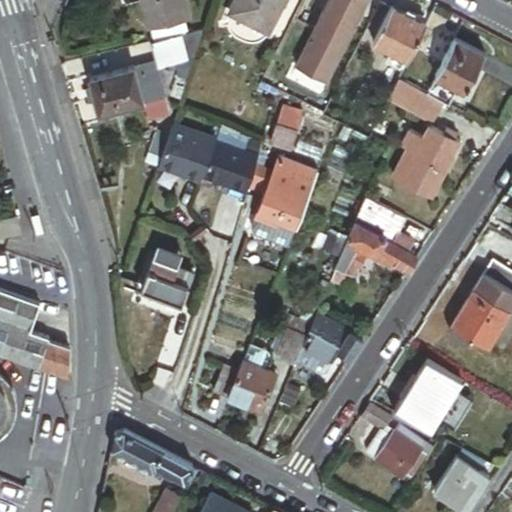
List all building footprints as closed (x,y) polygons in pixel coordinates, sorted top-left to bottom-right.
[(144,0),(150,26),(181,19),(191,17),(187,0),(144,0)] [(236,0),(237,0),(277,21),(287,0),(236,0)] [(332,0),(326,12),(355,28),(369,0),(332,0)] [(422,36),(428,25),(393,7),(375,43),(392,52),(388,61),(405,70),(422,36)] [(327,81),(355,28),(326,12),(298,66),(327,81)] [(181,19),(150,26),(154,42),(183,35),(184,35),(181,19)] [(455,39),(428,25),(422,36),(436,43),(429,57),(442,64),(455,39)] [(199,51),(206,29),(184,35),(183,35),(184,38),(154,46),(157,61),(159,67),(197,58),(199,51)] [(455,39),(442,64),(436,77),(438,77),(459,89),(468,93),(486,55),(455,39)] [(157,61),(136,67),(145,101),(166,96),(167,95),(159,67),(157,61)] [(92,79),(101,113),(144,102),(145,101),(136,67),(92,79)] [(438,77),(435,82),(457,94),(459,89),(438,77)] [(429,94),(400,79),(390,99),(434,122),(445,102),(429,94)] [(435,82),(429,94),(445,102),(451,105),(457,94),(435,82)] [(145,101),(144,102),(149,120),(171,114),(166,96),(145,101)] [(348,105),(334,98),(326,113),(325,116),(336,121),(338,122),(355,130),(360,120),(344,112),(348,105)] [(287,107),(280,125),(300,133),(307,115),(287,107)] [(219,139),(176,125),(163,167),(187,174),(186,177),(205,183),(207,177),(218,142),(219,139)] [(280,125),(273,142),(292,150),(300,133),(280,125)] [(455,139),(447,135),(430,126),(424,137),(417,150),(408,146),(407,147),(393,175),(431,195),(459,142),(455,139)] [(417,150),(424,137),(409,129),(401,144),(407,147),(408,146),(417,150)] [(449,130),(447,135),(455,139),(457,134),(449,130)] [(260,155),(218,142),(207,177),(226,183),(225,186),(249,193),(260,155)] [(297,226),(319,172),(280,157),(257,218),(278,226),(280,220),(297,226)] [(385,233),(384,235),(394,241),(398,234),(388,228),(390,224),(371,213),(366,222),(385,233)] [(21,235),(18,219),(0,223),(0,232),(1,239),(21,235)] [(409,270),(418,256),(408,251),(413,240),(399,232),(398,234),(394,241),(384,235),(357,220),(350,237),(367,247),(375,252),(374,254),(388,263),(390,259),(409,270)] [(350,237),(334,273),(338,275),(340,271),(344,272),(354,248),(363,254),(367,247),(350,237)] [(154,258),(143,289),(160,295),(158,300),(181,308),(195,273),(154,258)] [(511,269),(493,258),(484,272),(511,290),(511,269)] [(511,307),(511,290),(484,272),(450,328),(452,335),(464,342),(472,341),(475,336),(490,344),(511,307)] [(322,278),(311,304),(319,308),(331,282),(322,278)] [(71,368),(70,352),(47,342),(48,340),(30,333),(40,308),(0,292),(0,359),(39,374),(41,370),(70,381),(71,368)] [(339,350),(351,357),(362,339),(357,336),(337,324),(321,314),(313,327),(328,336),(343,345),(339,350)] [(276,357),(295,365),(308,335),(303,333),(308,322),(294,316),(276,357)] [(359,332),(340,320),(337,324),(357,336),(359,332)] [(324,341),(328,336),(313,327),(305,344),(333,361),(339,350),(324,341)] [(324,341),(339,350),(343,345),(328,336),(324,341)] [(252,343),(245,358),(265,366),(270,355),(268,349),(252,343)] [(163,357),(150,383),(164,390),(178,364),(163,357)] [(265,366),(245,358),(240,372),(230,398),(261,411),(277,371),(265,366)] [(431,430),(463,379),(428,358),(396,412),(431,430)] [(225,365),(214,392),(230,398),(240,372),(225,365)] [(0,430),(1,430),(5,425),(9,417),(12,408),(12,399),(11,394),(8,385),(7,381),(3,375),(0,372),(0,430)] [(362,417),(380,427),(383,428),(386,423),(391,415),(371,403),(362,417)] [(394,428),(375,456),(402,474),(404,472),(410,476),(426,452),(420,448),(425,440),(398,422),(394,428)] [(383,428),(380,427),(365,450),(375,456),(394,428),(386,423),(383,428)] [(157,468),(186,483),(195,465),(126,429),(116,431),(112,453),(153,475),(157,468)] [(432,444),(425,440),(420,448),(426,452),(432,444)] [(464,448),(458,456),(480,470),(487,460),(464,448)] [(458,456),(436,489),(467,510),(490,477),(480,470),(458,456)] [(202,469),(197,480),(208,486),(213,475),(202,469)] [(162,491),(152,511),(170,511),(177,498),(162,491)] [(248,511),(206,492),(197,511),(248,511)]
